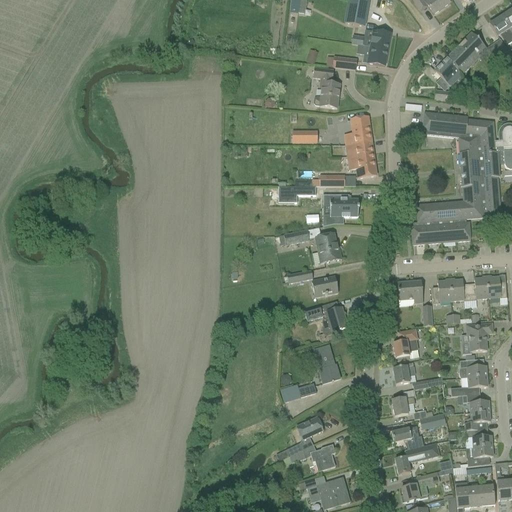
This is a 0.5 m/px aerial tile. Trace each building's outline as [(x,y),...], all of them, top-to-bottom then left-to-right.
[(347,0),(344,25),(363,28),(368,0),(347,0)] [(424,5),(432,17),(449,5),(445,0),(430,0),(431,1),(424,5)] [(289,14),(304,16),(305,3),(299,2),(291,1),(289,14)] [(511,11),(501,19),(511,36),(511,11)] [(511,36),(501,19),(489,27),(497,39),(499,38),(506,47),(511,43),(511,36)] [(372,33),(370,49),(387,52),(390,36),(372,33)] [(471,35),(447,60),(455,68),(453,70),(461,78),(479,59),(476,56),(484,48),(471,35)] [(352,38),(351,46),(360,48),(362,48),(364,40),(362,39),(352,38)] [(511,60),(499,43),(492,48),(506,67),(511,63),(511,60)] [(506,67),(492,48),(486,52),(497,68),(495,70),(497,74),(506,67)] [(364,56),(363,65),(367,65),(384,68),(387,52),(370,49),(368,57),(364,56)] [(333,70),(354,72),(356,62),(334,60),(333,70)] [(455,68),(447,60),(434,73),(449,89),(461,78),(453,70),(455,68)] [(313,80),(323,82),(322,86),(322,85),(320,99),(315,99),(313,100),(313,105),(314,107),(319,108),(319,109),(326,110),(336,111),(339,87),(330,86),(331,82),(332,73),(322,72),(314,71),(313,80)] [(433,102),(449,104),(450,95),(434,93),(433,102)] [(498,167),(496,143),(494,143),(493,125),(467,122),(467,120),(424,115),(422,133),(425,133),(424,137),(458,141),(463,204),(415,208),(417,225),(412,226),(413,229),(410,230),(412,248),(470,243),(468,221),(482,220),(482,218),(486,217),(486,220),(500,219),(497,180),(499,180),(498,167)] [(371,144),(367,119),(350,122),(352,136),(351,136),(353,147),(371,144)] [(502,143),(496,143),(498,167),(504,167),(504,168),(506,171),(509,172),(511,172),(511,130),(509,129),(506,129),(503,131),(501,135),(501,136),(502,143)] [(293,146),(317,146),(317,134),(293,134),(293,146)] [(376,178),(372,155),(371,144),(353,147),(352,147),(353,158),(355,172),(356,180),(357,181),(376,178)] [(344,189),(344,181),(344,178),(319,178),(319,189),(344,189)] [(278,193),(278,205),(294,205),(294,206),(296,206),(296,198),(315,198),(315,190),(285,190),(278,190),(278,193)] [(321,229),(320,229),(321,230),(322,230),(333,227),(343,227),(343,226),(342,226),(342,220),(357,220),(357,212),(358,212),(358,210),(357,210),(357,202),(348,202),(348,198),(322,198),(322,208),(329,208),(329,218),(329,219),(322,219),(321,219),(321,229)] [(285,247),(285,248),(309,243),(307,233),(283,238),(285,247)] [(314,240),(319,267),(341,262),(338,249),(336,250),(333,236),(314,240)] [(287,278),(288,286),(312,281),(310,274),(287,278)] [(311,284),(315,300),(337,296),(334,279),(311,284)] [(475,297),(469,298),(469,304),(476,303),(476,302),(488,301),(486,279),(481,279),(481,281),(473,281),(475,297)] [(491,279),(486,279),(488,301),(500,300),(500,301),(506,301),(505,285),(499,285),(499,279),(491,280),(491,279)] [(454,281),(449,282),(451,304),(463,303),(463,304),(469,304),(469,298),(463,298),(462,282),(454,283),(454,281)] [(451,304),(449,282),(444,282),(445,284),(437,284),(438,300),(432,300),(433,307),(439,306),(439,305),(451,304)] [(397,286),(398,303),(413,302),(413,306),(422,305),(421,284),(397,286)] [(336,304),(320,309),(323,319),(324,322),(322,322),(321,324),(322,328),(321,333),(324,340),(332,337),(332,335),(338,333),(347,330),(341,310),(338,311),(336,304)] [(317,310),(304,314),(306,324),(320,320),(323,319),(322,316),(320,309),(317,310)] [(422,310),(424,329),(431,329),(430,309),(422,310)] [(459,323),(459,317),(452,318),(453,327),(471,325),(471,322),(459,323)] [(462,357),(462,358),(471,357),(471,356),(470,356),(470,355),(486,354),(485,337),(492,336),(491,326),(481,327),(465,328),(466,338),(470,338),(471,345),(461,346),(462,357)] [(392,346),(395,361),(409,359),(408,354),(417,352),(413,332),(397,335),(399,345),(392,346)] [(314,353),(319,372),(318,373),(322,387),(331,384),(331,385),(333,384),(339,382),(335,368),(334,368),(328,348),(314,353)] [(467,381),(486,379),(485,369),(468,370),(467,363),(474,363),(474,358),(465,359),(465,363),(459,364),(460,370),(459,370),(459,373),(458,374),(458,376),(458,377),(459,379),(460,380),(460,381),(467,381)] [(413,377),(411,366),(405,367),(406,369),(392,371),(395,388),(405,386),(409,385),(408,378),(413,377)] [(280,380),(280,384),(283,387),(287,386),(290,383),(290,379),(286,376),(282,377),(280,380)] [(486,379),(467,381),(468,391),(477,390),(487,390),(486,379)] [(435,388),(434,382),(426,383),(426,382),(415,384),(411,385),(412,392),(427,389),(435,388)] [(297,391),(300,401),(316,396),(313,387),(297,391)] [(412,406),(414,406),(413,400),(405,401),(405,402),(405,401),(401,402),(391,404),(394,419),(404,418),(407,417),(408,417),(406,407),(412,406)] [(469,405),(470,416),(489,414),(488,404),(469,405)] [(426,420),(425,416),(424,413),(414,415),(412,415),(412,416),(414,422),(426,420)] [(464,430),(457,430),(457,434),(464,434),(477,433),(476,426),(490,425),(489,414),(470,416),(470,421),(466,421),(467,426),(464,426),(464,430)] [(442,417),(426,420),(427,426),(427,427),(428,431),(445,427),(442,417)] [(297,429),(303,442),(322,434),(316,420),(297,429)] [(401,433),(391,435),(393,445),(405,443),(405,446),(405,447),(407,453),(414,451),(414,452),(423,450),(421,441),(419,442),(416,429),(413,430),(408,431),(401,433)] [(472,450),(472,451),(492,449),(491,439),(477,440),(477,433),(464,434),(465,451),(472,450)] [(285,452),(288,459),(303,453),(301,447),(285,452)] [(320,451),(320,452),(309,455),(312,464),(314,463),(317,475),(335,469),(334,469),(330,457),(335,456),(332,447),(320,451)] [(405,460),(394,463),(397,478),(409,475),(407,466),(438,459),(435,447),(423,450),(414,452),(414,451),(407,453),(404,453),(405,460)] [(452,467),(452,471),(460,470),(466,470),(467,469),(480,468),(480,460),(492,459),(492,449),(472,451),(473,460),(466,461),(467,467),(460,467),(458,466),(452,467)] [(303,453),(288,459),(290,464),(290,466),(306,461),(305,459),(303,453)] [(511,502),(509,482),(504,483),(503,478),(500,479),(499,469),(494,469),(498,504),(511,502)] [(433,476),(416,480),(417,487),(438,482),(436,475),(433,476)] [(314,482),(303,485),(305,491),(305,492),(308,491),(312,503),(320,501),(322,511),(323,511),(330,510),(337,508),(346,505),(342,492),(345,491),(342,481),(332,484),(321,487),(318,488),(316,488),(314,482)] [(467,485),(454,486),(455,492),(456,506),(456,511),(462,511),(469,511),(467,490),(467,485)] [(402,499),(400,499),(402,505),(404,505),(404,506),(414,504),(418,503),(427,500),(423,486),(417,487),(415,488),(401,491),(402,499)] [(268,496),(266,488),(250,493),(252,500),(268,496)] [(492,488),(480,489),(481,509),(494,508),(492,488)] [(480,489),(467,490),(469,511),(481,509),(480,489)]
